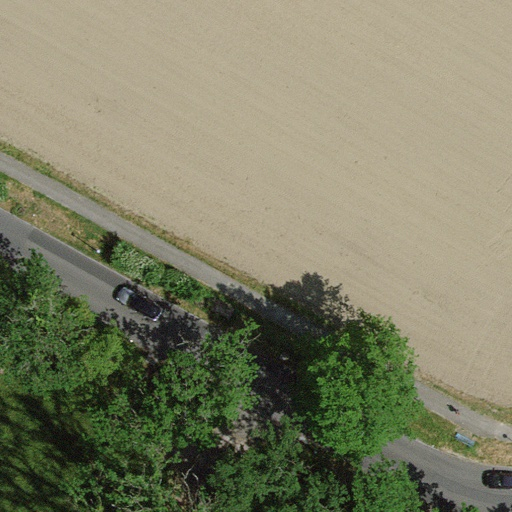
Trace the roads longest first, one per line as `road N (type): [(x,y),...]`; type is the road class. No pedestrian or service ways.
road 1 (tertiary): [(0,237),(411,465),(511,501)]
road 2 (track): [(205,511),(266,385)]
